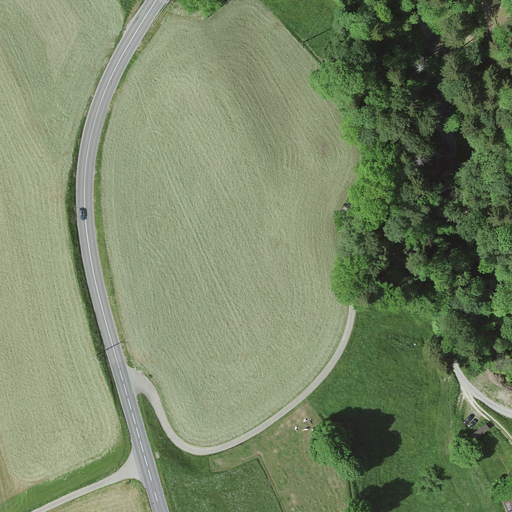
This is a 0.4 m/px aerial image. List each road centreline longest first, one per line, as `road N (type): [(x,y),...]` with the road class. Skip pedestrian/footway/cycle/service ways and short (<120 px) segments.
road 1 (secondary): [(160,511),(95,284),(84,208),(95,116),(155,0)]
road 2 (track): [(483,0),(511,131)]
road 3 (track): [(466,393),(446,445),(458,511)]
